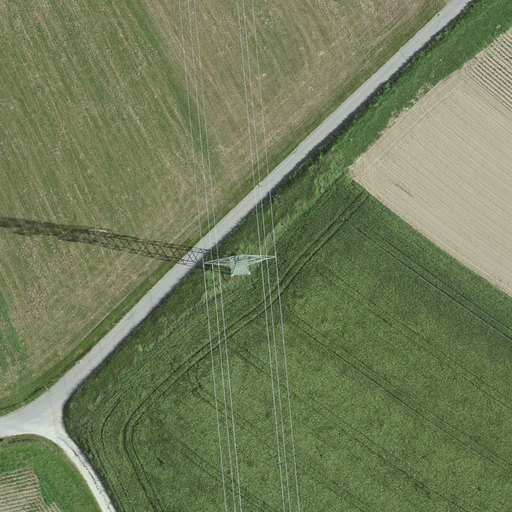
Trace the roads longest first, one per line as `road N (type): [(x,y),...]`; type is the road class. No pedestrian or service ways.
road 1 (residential): [(461,0),(65,389),(35,415),(0,426)]
road 2 (track): [(109,511),(94,479),(35,415)]
